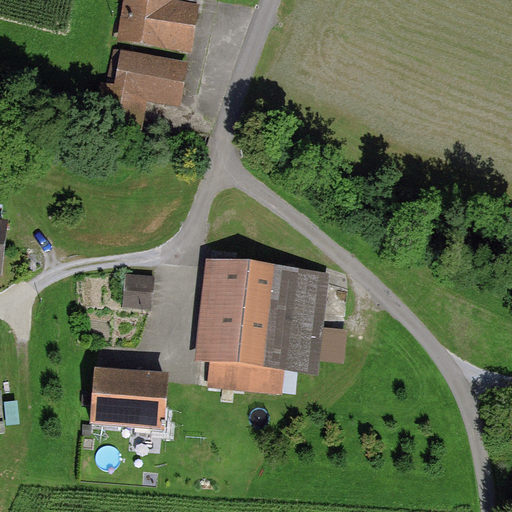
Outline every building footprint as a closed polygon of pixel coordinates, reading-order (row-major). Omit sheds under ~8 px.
[(174,9),(176,0),(128,0),(120,47),(197,61),(206,15),(174,9)] [(200,71),(129,57),(119,111),(190,124),(200,71)] [(0,221),(0,275),(4,276),(11,223),(0,221)] [(320,329),(327,275),(202,260),(191,360),(211,363),(208,387),(278,395),(281,373),(315,377),(316,367),(342,370),(347,332),(320,329)] [(149,311),(152,279),(120,276),(116,308),(149,311)] [(162,429),(164,374),(98,371),(95,426),(162,429)]
